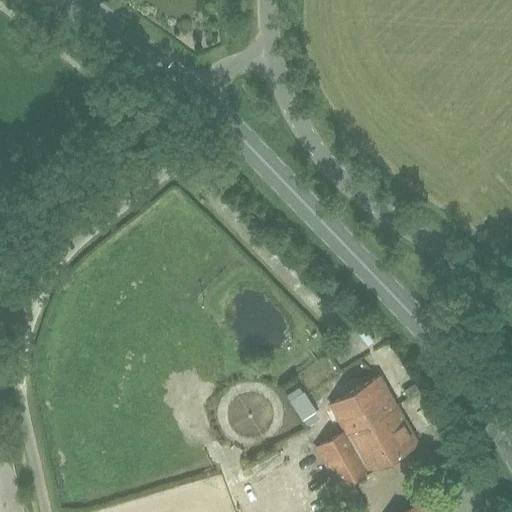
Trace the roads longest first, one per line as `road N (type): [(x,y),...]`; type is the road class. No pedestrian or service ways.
road 1 (primary): [(511,436),(442,350),(190,94)]
road 2 (unclassified): [(511,318),(316,147),(292,112),(271,54)]
road 3 (primary): [(190,94),(65,0)]
